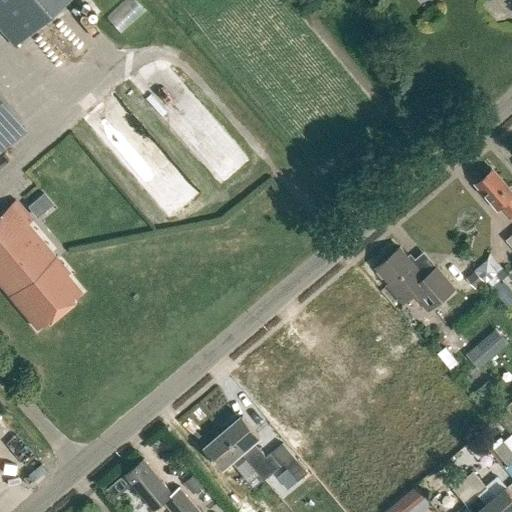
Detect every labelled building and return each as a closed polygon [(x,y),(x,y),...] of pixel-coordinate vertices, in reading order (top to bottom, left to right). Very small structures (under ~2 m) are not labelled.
[(0,0),(0,28),(14,46),(67,0),(0,0)] [(476,184),(497,209),(501,206),(511,219),(511,191),(494,170),(476,184)] [(27,224),(32,220),(15,200),(0,211),(0,284),(37,328),(80,292),(66,275),(69,273),(27,224)] [(389,282),(387,284),(404,304),(417,292),(431,309),(456,288),(437,266),(425,277),(401,247),(376,267),(389,282)] [(487,258),(474,268),(466,275),(475,286),(484,279),(485,281),(498,270),(487,258)] [(493,327),(465,353),(478,367),(506,342),(493,327)] [(450,371),(459,364),(446,347),(437,354),(450,371)] [(243,415),(224,431),(242,452),(260,473),(265,479),(283,463),(298,481),(308,473),(282,443),(266,456),(254,441),(260,436),(243,415)] [(224,431),(205,447),(222,468),(233,459),(242,452),(224,431)] [(166,501),(175,511),(203,511),(181,486),(174,492),(144,458),(124,475),(155,510),(166,501)] [(473,471),(462,479),(490,511),(511,511),(511,493),(506,486),(494,496),(473,471)] [(189,478),(199,491),(206,485),(197,473),(189,478)] [(490,511),(462,479),(452,488),(472,511),(490,511)] [(417,486),(387,511),(408,511),(426,497),(417,486)]
